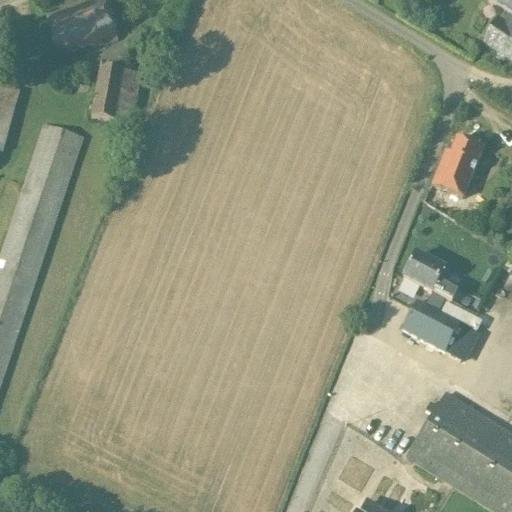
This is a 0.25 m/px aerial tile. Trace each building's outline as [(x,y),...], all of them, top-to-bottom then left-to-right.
[(118,42),(107,0),(83,0),(44,10),(56,57),(118,42)] [(511,0),(489,0),(487,4),(505,16),(500,23),(498,21),(482,45),(498,55),(497,58),(505,63),(507,61),(511,64),(511,0)] [(90,119),(132,128),(142,76),(100,69),(90,119)] [(43,125),(24,180),(0,253),(0,390),(84,139),(43,125)] [(431,189),(462,202),(482,151),(457,141),(450,157),(445,154),(431,189)] [(438,315),(445,302),(452,305),(457,295),(450,291),(451,290),(438,284),(445,272),(416,257),(403,281),(432,296),(426,309),(438,315)] [(438,315),(426,309),(417,304),(401,334),(444,357),(449,345),(463,353),(473,334),(459,327),(459,326),(438,315)] [(511,511),(511,436),(446,396),(405,461),(451,490),(485,511),(511,511)]
